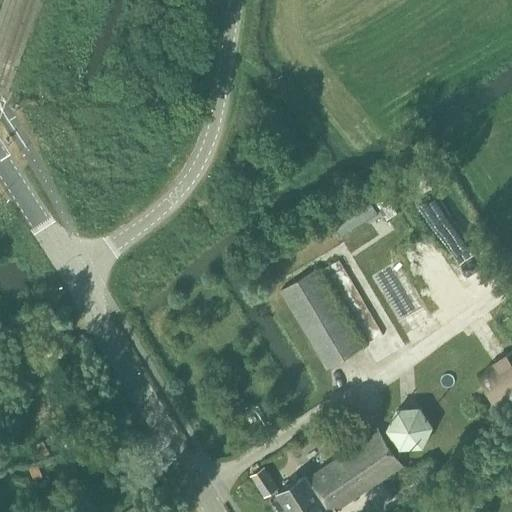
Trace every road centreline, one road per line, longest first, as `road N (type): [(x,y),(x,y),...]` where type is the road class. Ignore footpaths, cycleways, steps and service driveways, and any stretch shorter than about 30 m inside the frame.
road 1 (unclassified): [(71,276),(181,189),(214,130),(235,0)]
road 2 (tertiary): [(214,511),(71,276)]
road 3 (track): [(347,394),(378,384),(511,287)]
road 4 (tertiary): [(71,276),(0,161)]
